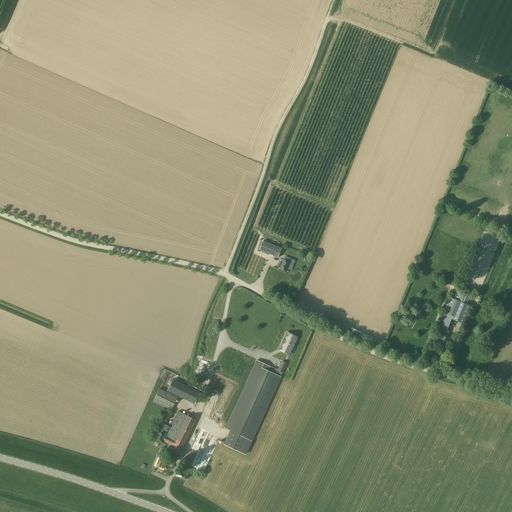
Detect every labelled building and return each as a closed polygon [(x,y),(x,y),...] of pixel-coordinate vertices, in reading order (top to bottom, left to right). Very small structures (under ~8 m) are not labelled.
[(478,246),(491,250),(496,235),(483,231),(478,246)] [(278,257),(282,248),(264,241),(260,250),(278,257)] [(292,271),(296,261),(285,256),(279,269),(288,273),(289,270),(292,271)] [(472,306),(468,304),(471,296),(456,290),(453,298),(450,297),(436,330),(443,332),(442,333),(445,334),(447,329),(448,329),(452,319),(465,324),(472,306)] [(286,330),(278,348),(290,354),(299,336),(286,330)] [(361,332),(359,336),(374,344),(376,339),(361,332)] [(449,343),(452,338),(448,336),(442,334),(438,343),(447,347),(449,343)] [(198,363),(210,366),(212,361),(199,358),(198,363)] [(251,440),(280,376),(268,371),(270,366),(257,360),(226,429),(251,440)] [(286,364),(282,362),(278,370),(282,372),(286,364)] [(209,370),(206,369),(198,368),(197,374),(208,376),(209,370)] [(194,404),(200,392),(172,379),(167,391),(194,404)] [(171,410),(177,397),(159,388),(153,401),(171,410)] [(169,418),(172,412),(166,409),(160,422),(152,438),(165,444),(165,442),(171,445),(168,451),(169,452),(169,453),(175,456),(175,455),(177,455),(181,447),(183,448),(196,420),(177,411),(171,424),(172,425),(171,427),(164,424),(168,417),(169,418)] [(191,445),(185,463),(205,470),(211,451),(213,451),(203,448),(204,446),(200,445),(199,448),(191,445)]
